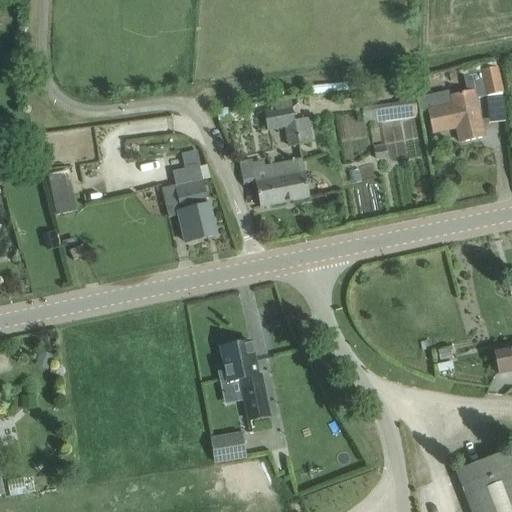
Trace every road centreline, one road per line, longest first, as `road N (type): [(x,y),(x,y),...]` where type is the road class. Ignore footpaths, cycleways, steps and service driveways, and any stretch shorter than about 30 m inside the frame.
road 1 (residential): [(43,0),(45,78),(64,102),(81,109),(185,103),(229,174),(257,264)]
road 2 (tertiary): [(0,321),(257,264)]
road 3 (tertiary): [(293,258),(511,212)]
road 4 (unclassified): [(364,382),(511,402)]
road 5 (unclassified): [(364,382),(293,258)]
road 6 (unclassified): [(402,511),(383,410),(364,382)]
